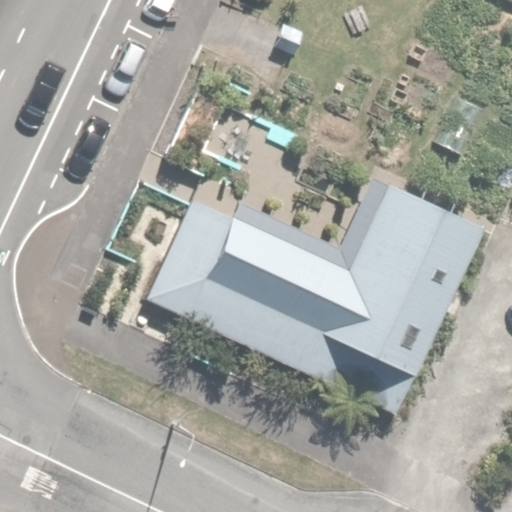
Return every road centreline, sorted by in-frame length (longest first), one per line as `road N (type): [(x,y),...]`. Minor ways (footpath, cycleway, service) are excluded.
road 1 (primary): [(79,0),(0,171)]
road 2 (residential): [(167,511),(0,432)]
